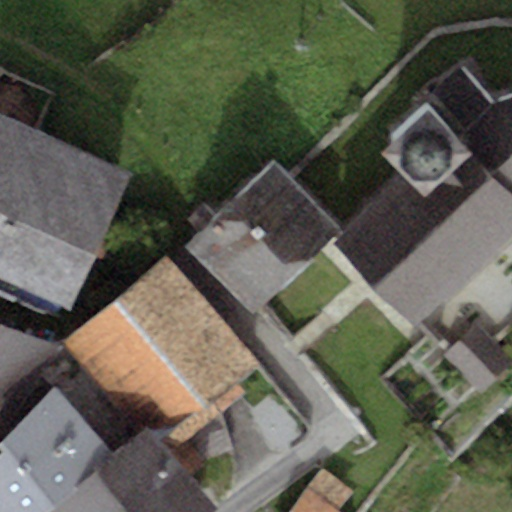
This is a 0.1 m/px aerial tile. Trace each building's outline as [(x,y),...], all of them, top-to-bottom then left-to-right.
[(379,109),(416,142),(336,227),(415,312),(511,216),(511,82),(501,87),(493,96),(460,66),(440,77),(425,64),(379,109)] [(132,161),(0,100),(0,267),(68,297),(132,161)] [(191,231),(257,300),(338,218),(274,152),(191,231)] [(262,354),(165,245),(65,335),(62,339),(135,421),(147,411),(170,437),(262,354)] [(65,335),(0,309),(0,423),(62,339),(65,335)] [(475,320),(446,350),(481,387),(511,358),(475,320)] [(27,511),(42,501),(115,437),(54,371),(0,425),(0,433),(2,435),(0,437),(0,511),(27,511)] [(170,437),(147,411),(135,421),(115,437),(42,501),(50,511),(198,511),(221,493),(170,437)] [(323,466),(286,511),(350,511),(340,506),(354,487),(323,466)]
